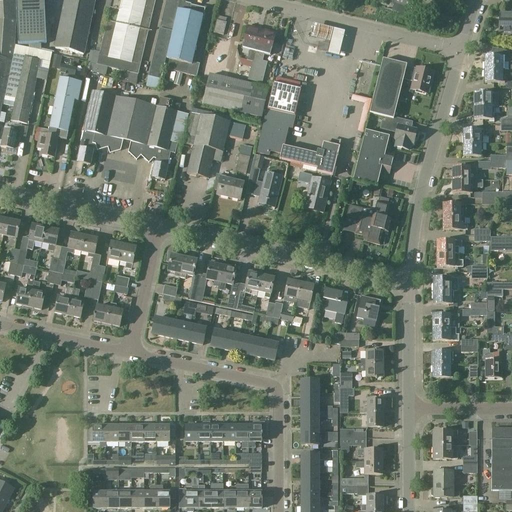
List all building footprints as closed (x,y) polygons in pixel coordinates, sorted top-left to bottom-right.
[(0,0),(0,21),(16,21),(16,12),(16,1),(14,1),(13,0),(0,0)] [(43,0),(15,0),(16,1),(16,12),(44,10),(43,0)] [(68,0),(64,0),(63,9),(93,15),(95,5),(68,0)] [(99,53),(96,66),(107,68),(125,72),(123,81),(136,85),(138,75),(155,0),(111,0),(111,2),(110,10),(108,15),(99,53)] [(176,0),(166,0),(148,78),(160,81),(161,81),(163,69),(166,59),(179,1),(176,0)] [(393,0),(392,5),(411,10),(413,0),(393,0)] [(511,0),(511,16),(499,15),(498,34),(511,34),(511,0)] [(166,59),(163,69),(164,69),(160,85),(172,88),(176,72),(196,77),(199,64),(192,63),(204,9),(190,6),(191,5),(179,3),(179,1),(180,1),(179,1),(166,59)] [(63,9),(61,19),(91,25),(93,15),(63,9)] [(44,10),(16,12),(16,21),(17,23),(45,22),(44,10)] [(61,19),(59,29),(89,35),(91,25),(61,19)] [(226,23),(217,20),(216,20),(214,32),(223,35),(226,23)] [(0,21),(0,58),(12,61),(13,56),(16,21),(0,21)] [(45,22),(17,23),(17,35),(45,33),(45,22)] [(346,31),(315,23),(311,37),(331,42),(328,52),(340,55),(346,31)] [(253,63),(261,30),(248,27),(242,48),(250,50),(247,61),(253,63)] [(59,29),(57,38),(87,44),(89,35),(59,29)] [(251,68),(248,81),(262,84),(267,63),(262,62),(263,55),(269,56),(275,34),(261,30),(253,63),(251,68)] [(45,33),(17,35),(18,46),(46,45),(45,33)] [(57,38),(55,48),(85,54),(87,44),(57,38)] [(317,47),(317,48),(316,50),(327,53),(329,45),(318,42),(317,47)] [(90,51),(85,70),(87,70),(86,72),(91,73),(105,76),(107,68),(96,66),(99,53),(93,51),(93,52),(90,51)] [(59,71),(62,57),(52,55),(49,69),(59,71)] [(485,57),(485,69),(504,69),(508,69),(508,57),(485,57)] [(0,103),(2,104),(4,104),(5,95),(12,61),(0,58),(0,103)] [(40,61),(22,58),(20,67),(22,68),(19,83),(12,81),(11,89),(33,93),(38,71),(40,61)] [(369,114),(393,120),(394,118),(403,80),(412,82),(415,70),(406,67),(407,66),(383,60),(381,66),(369,114)] [(60,74),(59,79),(67,81),(68,76),(74,77),(76,69),(70,68),(70,66),(66,65),(65,67),(61,66),(59,74),(60,74)] [(415,70),(412,82),(410,90),(427,94),(430,81),(431,81),(433,72),(416,68),(415,70)] [(483,71),(483,77),(485,77),(484,83),(504,83),(504,69),(485,69),(485,70),(483,71)] [(173,85),(179,86),(182,75),(176,73),(173,85)] [(202,105),(261,119),(268,89),(209,75),(202,105)] [(148,78),(146,87),(158,90),(160,81),(148,78)] [(41,129),(40,134),(57,137),(57,139),(58,139),(67,141),(69,128),(72,128),(74,121),(71,120),(75,101),(78,102),(82,84),(67,81),(59,79),(48,131),(41,129)] [(267,110),(257,154),(267,157),(268,152),(281,155),(282,148),(282,147),(287,129),(291,129),(294,117),(300,90),(273,84),(267,110)] [(33,93),(11,89),(9,96),(16,97),(10,122),(27,125),(33,93)] [(91,93),(81,142),(94,145),(97,152),(107,148),(109,155),(120,151),(121,151),(123,142),(107,138),(111,121),(92,117),(98,94),(91,93)] [(157,108),(98,94),(92,117),(111,121),(107,138),(123,142),(121,151),(127,153),(136,161),(140,156),(148,164),(153,159),(155,160),(154,165),(166,168),(168,160),(170,153),(174,154),(175,152),(179,154),(181,145),(189,116),(182,114),(176,113),(176,112),(170,111),(157,108)] [(473,107),(493,107),(493,94),(473,94),(473,107)] [(170,111),(172,103),(172,102),(159,98),(157,108),(170,111)] [(352,103),(351,109),(364,113),(358,139),(363,141),(371,108),(352,103)] [(493,107),(473,107),(473,120),(493,120),(493,107)] [(190,114),(183,145),(193,147),(189,160),(186,174),(207,179),(211,161),(220,163),(221,160),(230,123),(200,116),(190,114)] [(393,120),(392,125),(398,126),(394,140),(397,140),(395,147),(409,150),(410,144),(413,145),(414,138),(417,139),(418,133),(416,132),(416,131),(403,127),(404,120),(394,118),(393,120)] [(4,131),(0,147),(6,149),(6,152),(16,154),(20,137),(22,127),(15,125),(13,133),(4,131)] [(380,172),(389,174),(395,154),(386,152),(389,137),(365,131),(353,180),(377,186),(380,172)] [(463,131),(463,144),(483,145),(483,137),(486,137),(486,131),(483,131),(463,131)] [(38,143),(37,150),(42,151),(41,156),(54,159),(58,139),(57,139),(57,137),(40,134),(38,143)] [(339,148),(338,147),(338,145),(339,145),(340,142),(331,140),(330,145),(323,144),(320,156),(282,147),(282,148),(281,155),(279,161),(290,163),(303,166),(315,169),(316,170),(315,173),(321,175),(331,177),(332,177),(340,148),(339,148)] [(81,142),(79,148),(76,163),(89,166),(92,151),(94,145),(81,142)] [(483,145),(463,144),(463,158),(483,158),(483,145)] [(241,146),(239,155),(250,158),(252,149),(241,146)] [(235,172),(235,173),(246,175),(250,158),(239,155),(235,172)] [(256,156),(253,169),(261,171),(264,158),(256,156)] [(164,181),(166,168),(154,165),(151,178),(164,181)] [(472,168),(452,168),(452,181),(472,182),(472,174),(476,174),(476,169),(472,169),(472,168)] [(260,192),(257,204),(275,208),(275,207),(282,178),(265,174),(265,173),(262,184),(262,185),(260,184),(259,190),(258,191),(260,192)] [(307,196),(304,208),(323,213),(331,182),(330,182),(331,177),(321,175),(320,181),(314,179),(310,196),(307,196)] [(216,176),(213,191),(217,192),(216,195),(216,197),(231,201),(235,182),(236,180),(216,176)] [(452,181),(452,194),(472,195),(472,189),(482,189),(482,182),(472,182),(452,181)] [(235,182),(231,201),(240,203),(244,183),(235,182)] [(374,190),(373,195),(378,196),(378,198),(380,198),(380,197),(382,189),(375,187),(374,190)] [(349,206),(345,219),(359,222),(356,234),(369,238),(367,242),(380,245),(383,232),(388,233),(391,220),(387,219),(390,205),(388,205),(389,201),(380,198),(379,203),(377,202),(375,212),(362,209),(349,206)] [(443,218),(463,218),(463,205),(443,205),(443,218)] [(463,218),(443,218),(443,231),(463,231),(463,218)] [(6,221),(3,237),(16,240),(20,224),(6,221)] [(28,242),(26,250),(32,252),(34,244),(41,245),(44,229),(32,226),(28,242)] [(44,229),(41,245),(49,247),(48,252),(54,253),(55,248),(55,247),(58,232),(44,229)] [(61,248),(59,260),(65,261),(67,253),(73,255),(73,252),(81,254),(84,238),(83,237),(84,235),(78,234),(78,236),(71,235),(68,249),(61,248)] [(84,238),(81,254),(94,256),(95,255),(98,240),(84,238)] [(437,242),(436,255),(456,255),(456,242),(437,242)] [(120,262),(123,246),(111,244),(108,260),(120,262)] [(123,246),(120,262),(126,264),(125,269),(131,271),(132,269),(133,265),(133,261),(136,249),(135,249),(136,246),(129,244),(129,247),(123,246)] [(11,250),(8,263),(10,264),(9,264),(16,265),(19,252),(11,250)] [(26,253),(19,252),(16,265),(23,267),(26,253)] [(180,255),(169,253),(167,262),(169,263),(169,266),(168,271),(174,273),(173,279),(175,279),(175,278),(179,279),(183,259),(179,258),(180,255)] [(90,275),(89,281),(95,282),(98,267),(100,256),(95,255),(94,256),(94,259),(90,275)] [(456,255),(436,255),(436,268),(456,268),(456,255)] [(52,258),(49,272),(56,274),(59,260),(53,259),(52,258)] [(196,262),(183,259),(179,279),(185,280),(186,275),(193,277),(194,273),(196,262)] [(59,260),(56,274),(62,275),(63,275),(64,271),(64,270),(66,261),(65,261),(59,260)] [(211,264),(209,264),(206,280),(213,282),(213,285),(212,287),(218,289),(218,286),(219,283),(222,267),(217,266),(218,263),(211,261),(211,264)] [(9,264),(8,272),(7,276),(14,277),(16,265),(9,264)] [(16,265),(14,277),(21,279),(23,267),(16,265)] [(218,286),(218,289),(217,290),(224,291),(225,284),(233,286),(233,284),(236,270),(235,270),(236,267),(229,265),(229,268),(222,267),(219,283),(218,286)] [(105,268),(98,267),(95,282),(101,284),(105,268)] [(114,280),(115,270),(106,268),(105,278),(114,280)] [(246,286),(244,294),(249,295),(250,290),(257,292),(261,273),(260,273),(259,275),(256,274),(257,272),(249,270),(249,271),(248,277),(246,286)] [(49,272),(46,284),(53,286),(56,274),(49,272)] [(261,273),(257,292),(265,294),(264,298),(269,299),(270,295),(274,278),(264,276),(264,274),(261,273)] [(56,274),(53,286),(60,287),(62,279),(63,275),(62,275),(56,274)] [(115,287),(126,289),(129,280),(117,277),(114,286),(115,287)] [(433,293),(453,293),(453,279),(433,279),(433,293)] [(95,282),(89,281),(85,298),(91,300),(95,282)] [(288,281),(285,297),(284,301),(292,303),(296,304),(297,300),(301,284),(288,281)] [(33,286),(28,308),(32,309),(41,310),(45,295),(45,294),(38,293),(40,284),(39,284),(34,282),(33,286)] [(101,284),(95,282),(91,300),(98,301),(102,284),(101,284)] [(198,286),(191,284),(187,301),(194,302),(198,286)] [(314,287),(301,284),(297,300),(302,301),(310,303),(314,287)] [(18,289),(15,305),(23,307),(28,308),(33,286),(28,285),(27,285),(26,290),(25,290),(18,288),(18,289)] [(164,286),(162,295),(164,296),(172,298),(175,298),(177,289),(164,286)] [(198,286),(194,302),(201,304),(205,287),(198,286)] [(126,289),(115,287),(114,294),(126,296),(127,289),(126,289)] [(233,288),(231,287),(229,297),(236,298),(237,294),(238,289),(233,288)] [(66,288),(64,299),(58,297),(55,314),(67,316),(73,290),(66,288)] [(321,290),(320,297),(323,298),(322,301),(326,302),(324,312),(344,316),(347,305),(347,304),(340,303),(342,295),(343,293),(325,289),(325,290),(321,290)] [(79,291),(73,290),(67,316),(80,319),(84,303),(77,301),(79,291)] [(453,293),(433,293),(433,306),(453,306),(453,293)] [(236,298),(233,310),(237,311),(252,314),(253,315),(254,309),(241,307),(243,299),(244,296),(237,294),(236,298)] [(236,298),(229,297),(226,309),(233,310),(236,298)] [(381,301),(361,297),(356,318),(376,322),(381,301)] [(110,308),(106,325),(120,328),(121,320),(122,315),(123,311),(115,310),(116,305),(111,304),(110,308)] [(268,304),(265,318),(269,318),(272,319),(275,306),(268,304)] [(275,304),(275,306),(272,319),(278,320),(279,320),(282,306),(275,304)] [(106,325),(110,308),(97,306),(94,322),(106,325)] [(187,316),(205,319),(206,313),(188,310),(187,316)] [(458,316),(452,316),(433,316),(433,329),(452,329),(454,329),(455,322),(458,322),(458,316)] [(164,337),(168,322),(155,319),(151,335),(164,337)] [(233,326),(251,329),(252,323),(234,320),(233,326)] [(180,324),(168,322),(164,337),(177,340),(180,324)] [(284,323),(283,329),(300,333),(301,326),(284,323)] [(180,324),(177,340),(190,343),(193,327),(180,324)] [(206,330),(193,327),(190,343),(203,346),(206,330)] [(452,329),(433,329),(433,342),(452,342),(458,342),(458,336),(455,336),(455,329),(454,329),(452,329)] [(223,350),(227,334),(214,331),(210,347),(223,350)] [(340,341),(345,341),(345,335),(336,333),(333,345),(340,346),(340,341)] [(239,337),(227,334),(223,350),(236,353),(239,337)] [(239,337),(236,353),(249,356),(252,339),(239,337)] [(265,342),(252,339),(249,356),(262,358),(265,342)] [(265,342),(262,358),(274,361),(278,345),(265,342)] [(483,351),(482,362),(485,362),(485,380),(501,380),(501,369),(504,369),(504,354),(492,355),(489,355),(489,351),(483,351)] [(360,360),(360,365),(366,365),(382,365),(382,352),(366,352),(366,360),(360,360)] [(433,352),(432,366),(452,366),(452,353),(433,352)] [(358,365),(358,373),(366,373),(366,379),(382,379),(382,365),(366,365),(360,365),(358,365)] [(452,366),(432,366),(432,379),(452,379),(452,366)] [(339,375),(339,377),(339,385),(339,390),(351,390),(351,375),(339,375)] [(301,394),(318,394),(318,381),(301,381),(301,394)] [(318,394),(301,394),(301,407),(318,407),(318,394)] [(367,400),(367,408),(359,408),(359,414),(367,414),(382,414),(382,400),(367,400)] [(301,407),(301,420),(318,420),(318,407),(301,407)] [(382,414),(367,414),(368,428),(382,428),(382,414)] [(318,420),(301,420),(301,433),(318,433),(318,420)] [(202,423),(202,426),(197,426),(197,442),(210,442),(210,426),(209,426),(209,423),(202,423)] [(252,426),(248,426),(248,450),(255,450),(255,442),(261,442),(261,438),(262,438),(262,433),(264,433),(264,432),(264,423),(252,423),(252,426)] [(93,426),(93,435),(87,435),(87,442),(99,442),(99,447),(105,447),(105,442),(105,426),(93,426)] [(118,442),(118,426),(105,426),(105,442),(118,442)] [(130,426),(118,426),(118,442),(131,442),(130,426)] [(143,426),(130,426),(131,442),(143,442),(143,426)] [(156,426),(143,426),(143,442),(156,442),(156,426)] [(156,426),(156,442),(169,442),(169,426),(156,426)] [(197,442),(197,426),(184,426),(184,442),(197,442)] [(222,426),(210,426),(210,442),(222,442),(223,442),(223,426),(222,426)] [(223,426),(223,442),(235,442),(235,426),(223,426)] [(235,426),(235,442),(241,442),(241,450),(248,450),(248,426),(235,426)] [(491,428),(491,440),(491,491),(511,490),(511,428),(491,428)] [(318,433),(301,433),(301,446),(310,446),(312,446),(318,446),(318,433)] [(433,433),(433,446),(451,446),(451,439),(457,439),(457,433),(433,433)] [(355,447),(355,439),(339,439),(339,447),(345,447),(355,447)] [(433,446),(433,460),(457,461),(457,454),(451,454),(451,446),(433,446)] [(360,451),(357,451),(357,457),(364,457),(364,463),(382,463),(382,451),(369,451),(360,451)] [(301,468),(317,467),(317,454),(301,454),(301,468)] [(364,463),(356,463),(356,469),(364,469),(364,476),(368,476),(382,476),(382,463),(364,463)] [(477,475),(477,466),(462,466),(462,475),(477,475)] [(317,467),(301,468),(301,481),(317,481),(317,474),(325,473),(325,467),(317,467)] [(131,475),(131,479),(143,479),(143,475),(143,470),(131,470),(131,475)] [(434,473),(434,486),(453,486),(453,480),(459,479),(459,473),(453,473),(434,473)] [(12,480),(8,486),(13,489),(16,482),(12,480)] [(340,480),(340,488),(354,488),(354,480),(340,480)] [(317,481),(301,481),(301,494),(317,494),(317,481)] [(0,495),(8,499),(13,489),(8,486),(0,482),(0,495)] [(453,486),(434,486),(434,499),(453,499),(453,486)] [(150,493),(143,493),(143,510),(156,510),(156,493),(156,487),(150,487),(150,493)] [(156,487),(156,493),(156,510),(169,509),(169,500),(175,500),(175,493),(162,493),(162,487),(156,487)] [(179,490),(179,509),(185,509),(186,509),(186,511),(192,511),(193,509),(198,509),(197,487),(191,487),(191,493),(185,493),(185,490),(179,490)] [(204,487),(197,487),(198,509),(210,509),(210,493),(204,493),(204,487)] [(106,510),(106,493),(93,493),(93,510),(106,510)] [(118,493),(106,493),(106,510),(118,510),(118,493)] [(131,510),(131,493),(118,493),(118,510),(131,510)] [(143,493),(131,493),(131,510),(143,510),(143,493)] [(223,493),(210,493),(210,509),(223,509),(223,493)] [(235,509),(235,493),(223,493),(223,509),(235,509)] [(248,493),(235,493),(235,509),(248,509),(248,493)] [(261,493),(248,493),(248,509),(261,509),(261,493)] [(317,494),(301,494),(301,507),(318,507),(319,507),(322,507),(322,501),(317,501),(317,494)] [(332,494),(326,494),(326,498),(332,498),(332,503),(337,503),(338,503),(338,494),(337,494),(332,494)] [(361,506),(360,511),(382,511),(382,496),(382,494),(373,494),(373,496),(368,496),(366,496),(366,497),(366,506),(361,506)] [(0,508),(3,510),(8,499),(0,495),(0,508)]
